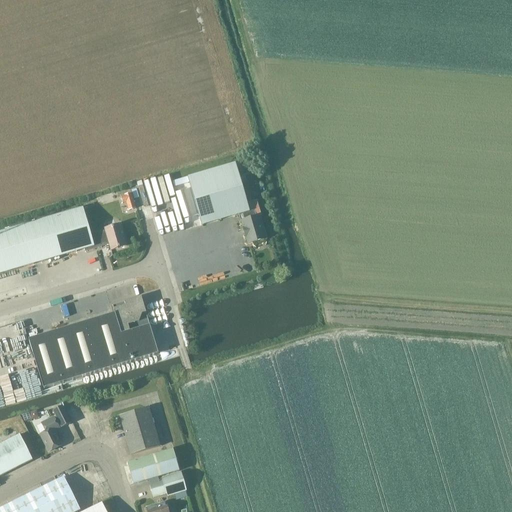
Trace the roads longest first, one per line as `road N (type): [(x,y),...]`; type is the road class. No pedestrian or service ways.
road 1 (track): [(511,313),(323,298)]
road 2 (unclassified): [(0,495),(90,451),(108,459),(123,511)]
road 3 (unclassified): [(0,312),(159,266)]
